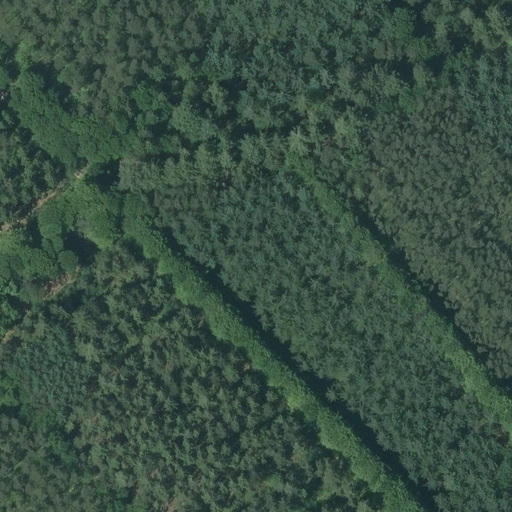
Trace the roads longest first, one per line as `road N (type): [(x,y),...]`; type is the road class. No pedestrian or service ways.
road 1 (track): [(110,203),(146,187),(350,138),(511,43)]
road 2 (track): [(110,203),(400,511)]
road 3 (track): [(293,155),(511,419)]
road 4 (track): [(128,511),(0,383)]
road 5 (track): [(0,96),(110,203)]
road 6 (track): [(0,296),(110,203)]
